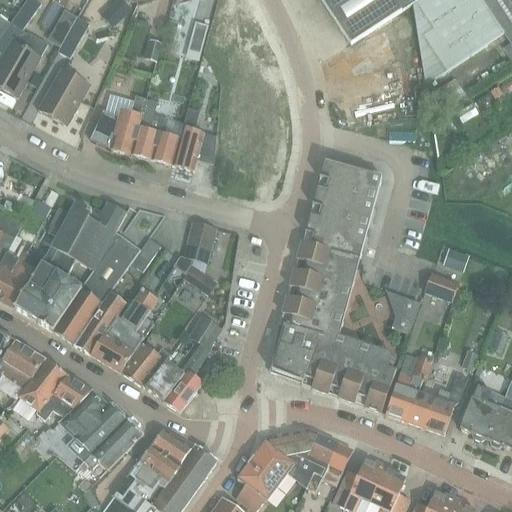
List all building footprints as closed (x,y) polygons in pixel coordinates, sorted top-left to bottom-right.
[(29,0),(11,26),(22,34),(42,6),(32,0),(29,0)] [(120,0),(118,0),(106,12),(119,25),(132,12),(120,0)] [(172,0),(156,0),(154,7),(174,13),(177,2),(172,0)] [(320,0),(351,46),(351,47),(410,8),(423,0),(320,0)] [(511,0),(423,0),(410,8),(428,86),(505,35),(511,45),(511,0)] [(0,41),(11,26),(0,18),(0,41)] [(78,20),(58,55),(70,61),(90,27),(78,20)] [(210,52),(222,47),(211,21),(199,26),(210,52)] [(15,40),(13,44),(12,44),(0,65),(0,90),(18,101),(41,60),(48,47),(27,35),(15,40)] [(145,61),(157,64),(162,46),(150,43),(145,61)] [(144,84),(148,72),(136,68),(132,80),(144,84)] [(61,72),(39,113),(67,129),(90,87),(61,72)] [(476,72),(463,79),(472,94),(485,87),(476,72)] [(122,113),(120,120),(121,121),(120,125),(119,125),(118,125),(111,152),(131,158),(147,102),(136,99),(131,115),(122,113)] [(131,158),(172,169),(180,141),(164,137),(168,121),(154,118),(158,105),(147,102),(131,158)] [(180,141),(172,169),(193,174),(196,163),(201,147),(202,135),(193,132),(194,129),(196,129),(200,113),(188,110),(180,141)] [(91,143),(111,152),(118,125),(119,125),(120,125),(121,121),(120,120),(120,121),(105,114),(91,143)] [(201,147),(196,163),(214,167),(216,139),(202,135),(201,147)] [(341,392),(339,400),(338,401),(354,407),(357,398),(368,401),(365,410),(381,416),(396,373),(395,372),(387,370),(390,363),(379,359),(381,353),(339,338),(382,179),(373,176),(324,163),(320,180),(329,183),(326,192),(317,189),(312,207),(321,210),(319,219),(310,217),(305,234),(314,237),(311,248),(302,246),(297,262),(306,265),(303,275),(295,273),(290,289),(299,292),(296,302),(287,300),(283,316),(292,319),(289,329),(284,328),(272,373),(303,384),(305,379),(315,383),(312,392),(328,397),(331,389),(341,392)] [(82,293),(81,292),(65,282),(76,265),(94,276),(120,240),(115,237),(127,216),(107,205),(99,220),(75,207),(43,265),(35,279),(14,313),(52,335),(82,293)] [(51,212),(37,206),(32,216),(46,223),(51,212)] [(61,231),(68,216),(59,212),(51,227),(61,231)] [(0,272),(7,258),(23,229),(0,219),(0,272)] [(193,226),(190,238),(214,244),(217,232),(193,226)] [(190,238),(187,250),(211,256),(214,244),(190,238)] [(108,301),(110,297),(132,267),(133,267),(142,254),(120,240),(94,276),(92,277),(91,277),(81,292),(82,293),(52,335),(75,349),(100,313),(108,301)] [(142,254),(133,267),(144,275),(162,250),(150,242),(142,254)] [(0,300),(25,254),(28,256),(33,247),(28,245),(26,247),(20,244),(11,260),(7,258),(0,272),(0,300)] [(208,267),(211,256),(187,250),(184,261),(208,267)] [(25,254),(0,300),(0,304),(14,313),(35,279),(43,265),(28,256),(25,254)] [(218,284),(225,274),(211,265),(205,275),(218,284)] [(432,277),(426,295),(425,295),(452,305),(459,286),(432,277)] [(120,378),(120,377),(154,327),(151,325),(148,330),(143,327),(159,303),(143,293),(131,312),(127,309),(117,323),(116,322),(91,360),(120,378)] [(127,308),(110,297),(108,301),(100,313),(75,349),(91,360),(116,322),(117,323),(127,309),(126,309),(127,308)] [(409,336),(419,306),(403,301),(393,331),(409,336)] [(197,346),(206,352),(210,354),(223,334),(203,322),(190,341),(197,346)] [(498,334),(490,352),(501,356),(508,338),(498,334)] [(0,371),(3,365),(15,346),(0,338),(0,381),(2,378),(3,376),(0,374),(0,371)] [(46,365),(16,346),(15,346),(3,365),(0,371),(0,374),(3,376),(2,378),(25,393),(46,365)] [(160,369),(142,391),(145,393),(164,406),(188,374),(206,352),(197,346),(182,366),(172,359),(168,365),(167,366),(163,371),(160,369)] [(144,348),(123,378),(142,391),(160,369),(163,371),(167,366),(168,365),(172,359),(162,352),(157,359),(144,348)] [(447,376),(452,353),(436,349),(431,373),(447,376)] [(477,357),(466,353),(461,370),(472,373),(477,357)] [(386,417),(407,425),(419,395),(422,382),(425,383),(433,361),(421,357),(412,381),(400,377),(386,417)] [(46,365),(25,393),(20,400),(38,414),(52,398),(53,399),(69,379),(47,363),(46,365)] [(180,417),(204,386),(188,374),(164,406),(180,417)] [(437,402),(419,395),(407,425),(444,438),(454,408),(459,405),(467,381),(457,378),(451,396),(440,392),(437,402)] [(38,417),(43,421),(45,423),(53,413),(64,421),(74,412),(83,404),(93,394),(92,393),(69,379),(53,399),(52,398),(38,414),(37,416),(38,417)] [(473,401),(460,432),(487,443),(500,412),(504,402),(492,397),(492,398),(477,392),(473,401)] [(64,421),(59,425),(76,441),(67,450),(79,462),(84,467),(128,423),(111,406),(108,408),(99,399),(93,394),(92,396),(83,404),(74,412),(64,421)] [(500,412),(487,443),(511,452),(511,410),(510,416),(500,412)] [(0,443),(10,432),(0,423),(0,443)] [(107,474),(143,437),(128,423),(84,467),(81,471),(84,474),(89,469),(92,473),(99,466),(107,474)] [(193,451),(168,435),(163,432),(161,436),(106,511),(141,511),(146,507),(159,489),(164,494),(183,468),(182,467),(192,454),(195,449),(195,448),(193,451)] [(336,490),(353,453),(338,446),(311,434),(309,433),(269,441),(266,445),(265,446),(298,470),(312,477),(306,491),(315,497),(318,491),(322,483),(336,490)] [(265,446),(237,482),(246,489),(236,502),(249,511),(258,511),(265,503),(267,504),(288,477),(306,491),(312,477),(298,470),(265,446)] [(183,511),(186,508),(218,464),(195,449),(192,454),(182,467),(183,468),(164,494),(151,511),(146,507),(141,511),(183,511)] [(345,511),(367,511),(387,469),(376,464),(374,467),(366,463),(359,479),(348,474),(333,506),(345,511)] [(405,511),(410,502),(399,497),(406,482),(398,478),(399,475),(387,469),(367,511),(405,511)] [(84,500),(83,498),(84,497),(92,510),(97,505),(90,492),(85,497),(93,488),(85,481),(79,488),(80,490),(66,505),(73,511),(84,500)] [(452,511),(457,502),(445,496),(444,499),(436,496),(429,511),(418,506),(415,511),(452,511)] [(236,511),(223,502),(222,503),(215,511),(236,511)] [(457,502),(452,511),(471,511),(467,510),(469,507),(457,502)]
